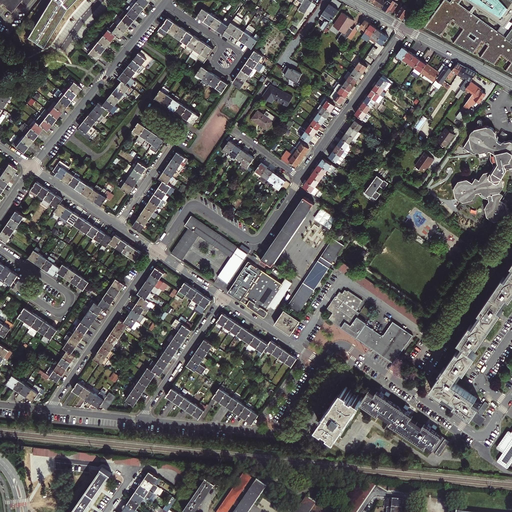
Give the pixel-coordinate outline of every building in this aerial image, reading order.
[(19,2),(24,6),(25,6),(30,0),(0,0),(0,3),(11,12),(19,2)] [(49,0),(27,36),(36,42),(43,47),(66,8),(74,0),(49,0)] [(303,0),(304,0),(298,9),(305,14),(307,9),(312,2),(312,0),(303,0)] [(387,10),(393,0),(388,0),(383,7),(387,10)] [(394,11),(400,3),(397,1),(397,0),(393,0),(387,10),(390,12),(391,9),(394,11)] [(511,0),(454,0),(453,3),(448,0),(447,0),(427,28),(444,37),(455,22),(467,30),(457,44),(477,55),(486,42),(491,47),(483,58),(497,66),(504,56),(511,61),(511,66),(509,72),(511,73),(511,0)] [(133,7),(140,13),(145,7),(137,1),(133,7)] [(307,9),(312,12),(317,5),(312,2),(307,9)] [(329,3),(319,17),(325,22),(322,26),(325,29),(339,10),(329,3)] [(407,20),(412,13),(409,11),(410,9),(402,4),(402,5),(400,4),(395,11),(398,13),(398,14),(407,20)] [(128,13),(135,19),(140,13),(133,7),(128,13)] [(197,15),(204,20),(209,12),(202,8),(197,15)] [(119,16),(130,25),(135,19),(128,13),(124,10),(119,16)] [(204,20),(211,24),(216,17),(209,12),(204,20)] [(342,44),(348,36),(353,29),(349,27),(354,20),(342,12),(333,26),(342,32),(337,40),(342,44)] [(118,25),(125,31),(130,25),(119,16),(115,22),(118,25)] [(169,30),(175,22),(168,17),(162,26),(161,25),(158,30),(165,35),(169,30)] [(211,24),(217,28),(222,21),(216,17),(211,24)] [(226,29),(233,34),(238,26),(241,22),(234,17),(229,26),(226,29)] [(360,31),(363,34),(364,34),(371,24),(365,19),(360,26),(362,28),(360,31)] [(217,28),(224,33),(226,29),(229,26),(222,21),(217,28)] [(175,35),(181,26),(175,22),(169,30),(175,35)] [(377,28),(371,24),(364,34),(370,38),(377,28)] [(117,34),(120,37),(125,31),(118,25),(113,31),(117,34)] [(182,39),(188,31),(181,26),(175,35),(182,39)] [(233,34),(239,38),(244,30),(238,26),(233,34)] [(239,38),(246,42),(251,35),(254,31),(247,26),(244,30),(239,38)] [(357,30),(355,26),(353,29),(348,36),(351,38),(357,30)] [(104,34),(112,41),(117,34),(113,31),(109,28),(104,34)] [(377,41),(383,32),(377,28),(370,38),(376,42),(377,41)] [(185,48),(194,35),(188,31),(182,39),(184,41),(181,45),(185,48)] [(388,36),(383,32),(377,41),(383,45),(383,44),(388,36)] [(99,40),(107,47),(112,41),(104,34),(99,40)] [(191,52),(200,39),(194,35),(185,48),(191,52)] [(246,42),(252,47),(258,39),(251,35),(246,42)] [(198,57),(207,44),(200,39),(191,52),(198,57)] [(94,47),(102,53),(107,47),(99,40),(94,47)] [(383,45),(377,41),(376,42),(374,44),(378,46),(377,48),(373,46),(367,54),(375,59),(385,46),(383,44),(383,45)] [(204,63),(213,49),(207,44),(198,57),(198,58),(204,63)] [(401,58),(402,59),(403,58),(408,50),(403,46),(397,55),(401,58)] [(89,53),(97,59),(102,53),(94,47),(89,53)] [(142,49),(135,58),(145,67),(153,57),(142,49)] [(263,54),(256,49),(251,56),(259,61),(263,54)] [(403,58),(409,62),(415,55),(408,50),(403,58)] [(356,66),(363,72),(369,64),(357,55),(355,57),(351,63),(356,66)] [(415,67),(420,59),(415,55),(409,62),(415,67)] [(259,61),(251,56),(247,62),(254,68),(258,70),(263,64),(259,61)] [(135,58),(130,65),(138,72),(140,73),(145,67),(135,58)] [(419,74),(421,72),(427,64),(420,59),(415,67),(413,70),(419,74)] [(254,68),(247,62),(242,69),(250,74),(254,68)] [(456,73),(458,74),(462,65),(457,62),(452,70),(447,77),(450,79),(453,74),(455,75),(456,73)] [(437,71),(427,63),(427,64),(421,72),(424,75),(423,76),(433,84),(433,83),(446,65),(443,63),(437,71)] [(292,68),(286,64),(282,71),(285,73),(284,75),(297,82),(302,73),(296,70),(296,71),(291,68),(292,68)] [(130,65),(125,71),(132,76),(134,74),(136,75),(138,72),(130,65)] [(452,70),(446,65),(433,83),(437,86),(430,95),(433,97),(447,77),(452,70)] [(462,65),(458,74),(461,76),(466,67),(462,65)] [(203,78),(209,70),(202,66),(197,73),(203,78)] [(359,78),(363,72),(356,66),(351,73),(359,78)] [(466,67),(461,76),(469,80),(467,82),(466,81),(460,89),(464,91),(466,88),(471,81),(477,73),(466,67)] [(250,74),(242,69),(238,75),(246,80),(250,74)] [(210,82),(215,74),(209,70),(203,78),(210,82)] [(125,71),(120,77),(123,80),(131,86),(136,80),(132,76),(125,71)] [(355,84),(359,78),(351,73),(347,79),(355,84)] [(216,86),(221,79),(215,74),(210,82),(216,86)] [(383,74),(378,82),(388,90),(394,82),(383,74)] [(246,80),(238,75),(233,82),(244,89),(249,83),(246,80)] [(350,90),(355,84),(347,79),(344,76),(339,83),(342,85),(350,90)] [(69,86),(76,92),(81,86),(72,79),(67,85),(69,86)] [(223,91),(228,83),(221,79),(216,86),(223,91)] [(123,80),(118,86),(125,92),(130,95),(135,89),(131,86),(123,80)] [(481,89),(471,81),(466,88),(473,93),(465,104),(467,106),(469,107),(471,104),(473,105),(477,101),(479,102),(486,94),(482,91),(480,90),(481,89)] [(378,82),(373,88),(384,96),(388,90),(378,82)] [(271,84),(263,95),(271,101),(274,98),(286,106),(292,98),(271,84)] [(346,97),(350,90),(342,85),(338,91),(346,97)] [(64,93),(71,99),(76,92),(69,86),(64,93)] [(118,86),(113,92),(121,98),(125,92),(118,86)] [(373,88),(369,94),(376,100),(379,102),(384,96),(373,88)] [(2,89),(0,92),(0,97),(6,101),(11,95),(2,89)] [(161,89),(156,97),(162,101),(168,93),(161,89)] [(341,103),(346,97),(338,91),(335,89),(331,95),(334,97),(332,99),(339,104),(340,102),(341,103)] [(58,99),(66,105),(71,99),(64,93),(61,90),(56,96),(58,99)] [(113,92),(109,98),(116,104),(121,98),(113,92)] [(168,93),(162,101),(169,105),(176,94),(172,92),(170,95),(168,93)] [(176,94),(169,105),(175,110),(180,102),(177,100),(180,97),(176,94)] [(369,94),(364,101),(372,106),(376,100),(369,94)] [(321,103),(331,110),(335,104),(325,97),(320,103),(321,103)] [(109,98),(104,104),(111,110),(113,112),(118,106),(116,104),(109,98)] [(51,103),(61,111),(66,105),(58,99),(56,102),(54,100),(51,103)] [(100,101),(95,108),(105,116),(106,116),(111,110),(104,104),(100,101)] [(364,101),(360,107),(368,112),(372,106),(364,101)] [(180,102),(175,110),(182,114),(187,106),(180,102)] [(49,111),(56,117),(61,111),(51,103),(46,109),(49,111)] [(319,111),(326,117),(331,110),(321,103),(318,107),(319,109),(318,111),(319,111)] [(187,106),(182,114),(188,118),(193,111),(187,106)] [(360,107),(356,113),(363,118),(367,120),(371,114),(368,112),(360,107)] [(95,108),(90,113),(97,119),(100,122),(105,116),(95,108)] [(273,121),(258,110),(252,118),(267,129),(273,121)] [(44,117),(51,123),(56,117),(49,111),(44,117)] [(193,111),(188,118),(195,123),(200,115),(193,111)] [(315,117),(322,123),(326,117),(319,111),(315,117)] [(465,114),(460,111),(456,117),(461,120),(465,114)] [(90,113),(85,120),(92,125),(97,119),(90,113)] [(43,127),(46,129),(51,123),(44,117),(39,123),(43,127)] [(310,123),(318,129),(322,123),(315,117),(310,123)] [(356,119),(351,125),(359,131),(363,124),(356,119)] [(30,127),(38,133),(43,127),(39,123),(35,120),(30,127)] [(85,120),(80,126),(87,131),(92,125),(85,120)] [(140,133),(145,126),(139,121),(134,129),(140,133)] [(25,133),(33,139),(38,133),(30,127),(26,123),(21,129),(25,133)] [(306,130),(313,135),(318,129),(310,123),(306,130)] [(351,125),(347,131),(355,137),(359,131),(351,125)] [(511,141),(511,140),(505,141),(506,142),(504,142),(503,143),(502,142),(498,140),(498,139),(497,139),(497,138),(496,136),(497,136),(496,130),(495,129),(494,130),(488,126),(489,126),(488,125),(476,128),(475,129),(475,130),(471,135),(470,136),(464,146),(474,153),(486,150),(489,149),(491,150),(495,152),(497,161),(495,165),(492,170),(491,170),(491,171),(489,171),(488,170),(484,171),(483,173),(480,178),(479,179),(478,178),(478,179),(475,177),(473,181),(472,183),(470,182),(470,181),(468,179),(468,178),(467,178),(458,180),(457,181),(458,182),(455,186),(454,186),(454,187),(455,196),(457,196),(462,199),(461,200),(463,201),(472,199),(473,197),(472,197),(475,192),(476,192),(478,191),(481,191),(488,195),(488,198),(489,200),(488,201),(489,201),(486,206),(485,206),(485,207),(486,215),(488,216),(493,219),(492,219),(494,220),(503,218),(503,217),(502,216),(505,212),(506,212),(507,211),(505,202),(504,201),(503,202),(501,200),(500,201),(499,200),(500,198),(503,194),(499,192),(500,190),(499,190),(502,186),(503,186),(503,184),(503,180),(502,180),(501,177),(502,177),(502,176),(507,168),(511,166),(511,141)] [(147,138),(152,130),(145,126),(140,133),(147,138)] [(445,147),(455,133),(447,127),(437,141),(445,147)] [(154,142),(158,135),(152,130),(147,138),(143,143),(147,146),(151,140),(154,142)] [(302,136),(309,141),(313,135),(306,130),(302,136)] [(347,131),(343,138),(352,144),(353,145),(358,139),(355,137),(347,131)] [(20,139),(28,145),(33,139),(25,133),(20,139)] [(156,152),(165,139),(158,135),(154,142),(150,148),(156,152)] [(16,145),(23,151),(28,145),(20,139),(17,136),(11,143),(15,146),(16,145)] [(343,138),(338,144),(348,150),(352,144),(343,138)] [(228,154),(236,144),(230,139),(222,150),(228,154)] [(296,146),(305,153),(309,147),(300,141),(296,146)] [(235,159),(242,148),(236,144),(228,154),(235,159)] [(338,144),(334,150),(344,157),(345,158),(349,152),(348,150),(338,144)] [(291,153),(301,159),(305,153),(296,146),(291,153)] [(241,164),(248,153),(242,148),(235,159),(241,164)] [(334,150),(330,156),(340,163),(344,157),(334,150)] [(492,167),(495,165),(497,161),(495,152),(491,150),(489,153),(489,157),(489,158),(489,159),(489,161),(491,163),(491,166),(492,167)] [(189,158),(178,151),(174,157),(185,165),(189,158)] [(434,159),(424,152),(414,166),(423,172),(428,165),(429,165),(434,159)] [(247,168),(255,157),(248,153),(241,164),(247,168)] [(287,159),(296,165),(301,159),(291,153),(287,159)] [(185,165),(174,157),(170,164),(180,171),(185,165)] [(324,158),(320,163),(328,169),(332,172),(336,166),(324,158)] [(61,160),(53,170),(57,173),(63,178),(69,170),(71,167),(61,160)] [(143,173),(147,166),(140,160),(135,167),(143,173)] [(12,174),(17,167),(9,162),(4,169),(12,174)] [(268,166),(262,162),(255,172),(260,176),(268,166)] [(320,163),(316,169),(324,175),(328,169),(320,163)] [(180,171),(170,164),(165,170),(173,175),(173,174),(177,176),(180,171)] [(138,179),(143,173),(135,167),(132,166),(128,172),(138,179)] [(268,179),(274,171),(268,166),(260,176),(259,179),(265,183),(268,179)] [(0,175),(8,180),(12,174),(4,169),(0,174),(0,175)] [(316,169),(311,175),(320,180),(324,175),(316,169)] [(69,170),(63,178),(70,182),(77,173),(73,170),(72,172),(69,170)] [(173,175),(165,170),(160,177),(164,180),(172,185),(176,178),(173,175)] [(274,183),(280,175),(274,171),(268,179),(274,183)] [(134,186),(138,179),(128,172),(123,179),(134,186)] [(362,182),(368,174),(365,172),(359,180),(362,182)] [(77,173),(70,182),(77,187),(82,179),(79,177),(80,175),(77,173)] [(377,174),(365,191),(376,199),(388,182),(377,174)] [(290,183),(280,175),(274,183),(273,185),(279,189),(283,185),(287,188),(290,183)] [(311,175),(308,180),(316,186),(320,180),(311,175)] [(82,179),(77,187),(83,191),(88,183),(82,179)] [(129,192),(134,186),(123,179),(119,185),(129,192)] [(38,192),(43,185),(37,180),(30,190),(37,195),(38,192)] [(172,185),(164,180),(160,186),(170,193),(171,194),(175,187),(172,185)] [(308,180),(304,186),(315,194),(319,188),(316,186),(308,180)] [(88,183),(83,191),(90,195),(95,188),(88,183)] [(45,197),(50,189),(43,185),(38,192),(45,197)] [(170,193),(160,186),(156,192),(163,198),(165,199),(170,193)] [(95,188),(90,195),(96,200),(101,192),(95,188)] [(51,201),(56,194),(50,189),(45,197),(51,201)] [(101,192),(96,200),(103,204),(108,197),(101,192)] [(163,198),(156,192),(151,199),(159,204),(163,198)] [(61,202),(63,198),(56,194),(51,201),(55,203),(52,208),(55,210),(56,209),(61,202)] [(314,202),(305,196),(263,258),(265,260),(272,265),(314,202)] [(159,204),(151,199),(147,205),(154,211),(159,204)] [(62,214),(67,206),(61,202),(56,209),(62,214)] [(154,211),(147,205),(142,212),(150,217),(152,215),(155,217),(158,213),(154,211)] [(69,218),(73,211),(67,206),(62,214),(69,218)] [(320,207),(313,217),(329,228),(336,218),(320,207)] [(20,221),(25,215),(17,209),(13,216),(20,221)] [(75,222),(80,215),(73,211),(69,218),(75,222)] [(150,217),(142,212),(138,219),(146,224),(148,225),(150,222),(148,220),(150,217)] [(82,227),(87,219),(80,215),(75,222),(82,227)] [(247,253),(191,215),(185,225),(189,227),(172,253),(182,260),(199,234),(232,256),(218,276),(227,282),(247,253)] [(16,228),(20,221),(13,216),(8,223),(16,228)] [(88,231),(93,224),(87,219),(82,227),(88,231)] [(146,224),(138,219),(134,225),(141,231),(146,224)] [(11,235),(16,228),(8,223),(4,229),(11,235)] [(94,235),(99,228),(93,224),(88,231),(94,235)] [(101,240),(106,233),(99,228),(94,235),(101,240)] [(0,236),(7,241),(11,235),(4,229),(0,235),(0,236)] [(110,241),(113,237),(106,233),(101,240),(108,244),(110,241)] [(117,245),(122,238),(115,233),(113,237),(110,241),(117,245)] [(123,250),(128,242),(122,238),(117,245),(123,250)] [(130,254),(135,247),(128,242),(123,250),(130,254)] [(342,249),(331,242),(288,306),(299,313),(342,249)] [(136,259),(142,251),(135,247),(130,254),(136,259)] [(36,261),(41,253),(35,249),(29,256),(36,261)] [(43,265),(48,258),(41,253),(36,261),(43,265)] [(49,270),(55,262),(57,258),(51,254),(48,258),(43,265),(49,270)] [(263,263),(260,261),(254,257),(251,261),(260,268),(263,263)] [(283,283),(260,268),(251,261),(249,260),(229,291),(264,316),(266,315),(268,312),(268,311),(268,310),(266,309),(266,307),(268,304),(283,283)] [(342,271),(346,264),(341,261),(336,267),(342,271)] [(58,270),(61,266),(55,262),(49,270),(56,274),(58,270)] [(65,275),(70,267),(64,263),(61,266),(58,270),(65,275)] [(481,313),(473,324),(471,323),(459,341),(463,344),(459,350),(458,349),(445,367),(458,376),(459,377),(463,371),(465,372),(477,354),(473,351),(477,345),(478,346),(503,311),(501,309),(509,298),(511,299),(511,297),(511,264),(511,265),(511,264),(511,267),(505,277),(504,276),(479,312),(481,313)] [(0,278),(4,281),(12,269),(6,265),(0,273),(0,278)] [(167,273),(157,266),(152,273),(160,278),(162,276),(165,277),(167,273)] [(71,279),(76,272),(70,267),(65,275),(71,279)] [(11,286),(19,274),(12,269),(4,281),(11,286)] [(78,283),(83,276),(76,272),(71,279),(78,283)] [(160,278),(152,273),(148,279),(156,285),(160,287),(164,281),(160,278)] [(85,288),(90,281),(83,276),(78,283),(85,288)] [(120,289),(125,282),(122,280),(117,277),(113,284),(120,289)] [(283,283),(268,304),(274,308),(292,282),(286,278),(283,283)] [(156,285),(148,279),(144,286),(152,291),(156,285)] [(187,293),(192,286),(185,281),(180,289),(187,293)] [(116,295),(120,289),(113,284),(109,290),(116,295)] [(152,291),(144,286),(139,293),(143,295),(151,301),(153,297),(150,294),(152,291)] [(193,298),(198,290),(192,286),(187,293),(193,298)] [(357,315),(360,312),(356,310),(363,300),(348,290),(348,291),(345,289),(343,293),(340,291),(336,296),(335,296),(327,308),(333,312),(329,318),(342,327),(346,321),(351,324),(357,315)] [(112,302),(116,295),(109,290),(104,297),(112,302)] [(200,303),(205,295),(198,290),(193,298),(200,303)] [(151,301),(143,295),(138,302),(146,307),(148,304),(150,305),(152,302),(151,301)] [(206,307),(212,299),(205,295),(200,303),(206,307)] [(107,308),(112,302),(104,297),(100,303),(103,306),(107,308)] [(99,312),(103,306),(100,303),(93,299),(89,305),(99,312)] [(146,307),(138,302),(134,308),(142,314),(145,315),(149,309),(146,307)] [(95,319),(99,312),(89,305),(88,305),(84,311),(87,314),(95,319)] [(26,319),(32,311),(26,306),(20,315),(26,319)] [(142,314),(134,308),(130,315),(138,320),(142,314)] [(291,334),(301,320),(285,309),(275,323),(291,334)] [(33,324),(39,315),(32,311),(26,319),(33,324)] [(218,320),(225,325),(230,317),(223,312),(218,320)] [(90,325),(95,319),(87,314),(83,320),(90,325)] [(39,328),(45,319),(39,315),(33,324),(39,328)] [(138,320),(130,315),(125,321),(129,324),(137,329),(141,322),(138,320)] [(346,321),(342,327),(357,337),(366,323),(367,322),(357,315),(351,324),(346,321)] [(225,325),(231,329),(237,321),(230,317),(225,325)] [(46,332),(52,324),(45,319),(39,328),(46,332)] [(125,321),(122,319),(117,326),(125,331),(129,324),(125,321)] [(6,320),(0,328),(0,331),(6,335),(13,324),(6,320)] [(86,332),(90,325),(83,320),(78,327),(86,332)] [(231,329),(238,334),(244,326),(237,321),(231,329)] [(374,349),(383,355),(402,327),(393,321),(383,335),(374,349)] [(187,335),(192,328),(184,323),(180,330),(187,335)] [(357,337),(366,343),(375,330),(366,323),(357,337)] [(49,342),(58,328),(52,324),(46,332),(42,337),(49,342)] [(125,331),(117,326),(113,332),(121,337),(125,331)] [(238,334),(244,338),(250,330),(244,326),(238,334)] [(81,338),(86,332),(78,327),(74,333),(81,338)] [(402,327),(383,355),(393,362),(413,334),(402,327)] [(183,341),(187,335),(180,330),(175,336),(183,341)] [(244,338),(251,343),(256,335),(250,330),(244,338)] [(366,343),(374,349),(383,335),(375,330),(366,343)] [(121,337),(113,332),(108,338),(116,344),(123,348),(127,342),(121,337)] [(77,345),(81,338),(74,333),(72,336),(68,333),(65,337),(69,339),(77,345)] [(251,343),(257,347),(263,339),(256,335),(251,343)] [(179,348),(183,341),(175,336),(171,342),(179,348)] [(116,344),(108,338),(104,345),(112,350),(116,344)] [(209,350),(214,343),(206,338),(201,345),(209,350)] [(73,351),(77,345),(69,339),(65,346),(69,348),(73,351)] [(257,347),(264,351),(266,347),(269,343),(263,339),(257,347)] [(266,347),(273,352),(278,344),(271,340),(269,343),(266,347)] [(13,350),(1,342),(0,343),(0,351),(9,357),(13,350)] [(174,355),(179,348),(171,342),(166,349),(174,355)] [(273,352),(279,356),(285,349),(278,344),(273,352)] [(112,350),(104,345),(99,351),(110,358),(114,352),(112,350)] [(205,357),(209,350),(201,345),(197,351),(205,357)] [(72,360),(76,354),(73,351),(69,348),(64,355),(72,360)] [(170,361),(174,355),(166,349),(162,356),(170,361)] [(279,356),(286,361),(291,353),(285,349),(279,356)] [(9,357),(0,351),(0,360),(1,361),(5,363),(9,357)] [(110,358),(99,351),(95,358),(105,365),(110,358)] [(200,363),(205,357),(197,351),(192,358),(200,363)] [(286,361),(293,365),(298,358),(291,353),(286,361)] [(67,367),(72,360),(64,355),(60,362),(67,367)] [(165,368),(170,361),(162,356),(157,362),(165,368)] [(196,370),(200,363),(192,358),(188,365),(196,370)] [(63,373),(67,367),(60,362),(57,360),(53,366),(63,373)] [(161,374),(165,368),(157,362),(153,369),(157,371),(161,374)] [(58,380),(63,373),(53,366),(51,365),(46,372),(58,380)] [(152,378),(157,371),(153,369),(149,366),(145,373),(152,378)] [(454,382),(458,376),(445,367),(444,366),(440,372),(441,373),(431,388),(443,396),(444,396),(449,400),(459,385),(454,382)] [(8,381),(14,385),(20,378),(13,373),(8,381)] [(110,379),(114,382),(118,376),(113,373),(110,379)] [(148,384),(152,378),(145,373),(140,379),(148,384)] [(14,385),(21,390),(26,382),(20,378),(14,385)] [(21,390),(27,394),(35,383),(29,378),(26,382),(21,390)] [(143,391),(148,384),(140,379),(136,386),(143,391)] [(74,389),(80,393),(86,385),(79,381),(74,389)] [(27,394),(34,399),(42,387),(35,383),(27,394)] [(80,393),(87,397),(92,390),(86,385),(80,393)] [(459,385),(449,400),(455,404),(454,405),(472,417),(476,411),(482,403),(476,399),(477,398),(459,385)] [(139,397),(143,391),(136,386),(131,392),(139,397)] [(338,435),(361,402),(364,398),(357,394),(356,395),(351,392),(352,390),(345,386),(320,423),(326,427),(327,425),(333,429),(332,431),(338,435)] [(173,387),(168,395),(174,399),(179,391),(173,387)] [(214,396),(221,400),(227,391),(221,387),(214,396)] [(364,398),(361,402),(379,415),(380,413),(391,421),(390,423),(426,447),(427,445),(433,449),(442,435),(430,427),(425,423),(424,425),(412,417),(413,415),(407,411),(383,394),(377,391),(376,392),(370,388),(364,398)] [(87,397),(93,402),(98,394),(92,390),(87,397)] [(93,402),(100,406),(101,405),(107,396),(103,393),(100,391),(98,394),(93,402)] [(179,391),(174,399),(180,403),(185,396),(179,391)] [(221,400),(227,405),(233,396),(227,391),(221,400)] [(135,404),(139,397),(131,392),(127,399),(135,404)] [(114,400),(107,395),(107,396),(101,405),(104,407),(107,409),(114,400)] [(185,396),(180,403),(187,408),(192,400),(185,396)] [(227,405),(234,409),(240,400),(233,396),(227,405)] [(192,400),(187,408),(193,412),(198,405),(192,400)] [(234,409),(240,413),(246,405),(240,400),(234,409)] [(484,401),(477,411),(477,412),(481,415),(482,414),(489,404),(484,401)] [(198,405),(193,412),(200,417),(205,409),(198,405)] [(240,413),(247,418),(253,409),(246,405),(240,413)] [(247,418),(254,423),(260,414),(253,409),(247,418)] [(479,423),(483,416),(482,414),(481,415),(477,412),(477,411),(476,411),(472,417),(471,419),(480,425),(481,424),(479,423)] [(511,430),(511,433),(508,430),(496,447),(503,452),(497,461),(507,467),(511,460),(511,430)] [(433,449),(436,451),(445,437),(442,435),(433,449)] [(445,437),(436,451),(440,454),(450,440),(445,437)] [(102,487),(113,471),(105,466),(73,511),(84,511),(90,504),(102,487)] [(183,473),(184,476),(191,480),(196,473),(188,467),(183,473)] [(148,475),(156,482),(161,475),(152,469),(148,475)] [(253,478),(246,472),(218,511),(229,511),(235,504),(237,506),(241,501),(238,500),(253,478)] [(143,482),(152,488),(155,490),(160,484),(156,482),(148,475),(143,482)] [(186,510),(188,511),(195,511),(200,506),(201,504),(202,502),(214,486),(215,485),(216,483),(217,481),(209,476),(186,510)] [(250,511),(259,499),(267,487),(264,485),(257,480),(235,511),(250,511)] [(152,488),(143,482),(139,489),(147,495),(152,488)] [(143,501),(147,495),(139,489),(134,495),(143,501)] [(138,508),(143,501),(134,495),(129,502),(138,508)] [(311,511),(317,503),(307,496),(296,511),(311,511)] [(389,507),(403,508),(404,501),(389,499),(389,507)] [(135,511),(138,508),(129,502),(125,508),(130,511),(135,511)]
